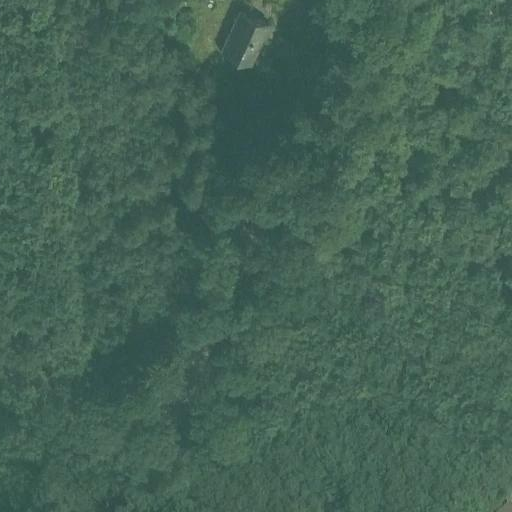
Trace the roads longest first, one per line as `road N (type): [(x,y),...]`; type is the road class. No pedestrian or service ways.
road 1 (track): [(237,511),(131,465),(344,0)]
road 2 (unclassified): [(110,511),(131,465),(0,386)]
